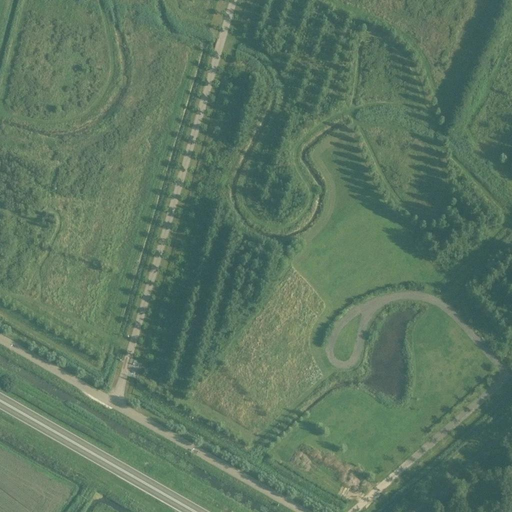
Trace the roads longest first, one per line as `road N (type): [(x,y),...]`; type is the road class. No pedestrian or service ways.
road 1 (unclassified): [(117,408),(232,0)]
road 2 (trunk): [(193,511),(0,399)]
